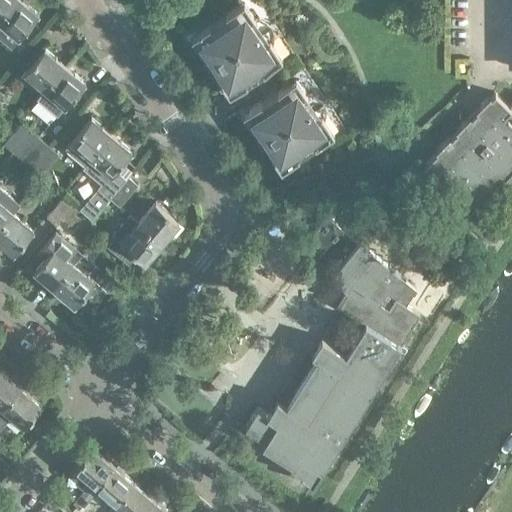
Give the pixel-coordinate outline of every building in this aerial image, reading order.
[(23,0),(12,0),(0,14),(0,36),(12,45),(20,35),(19,35),(38,12),(23,0)] [(0,0),(0,14),(12,0),(0,0)] [(258,19),(256,18),(243,0),(225,12),(226,13),(209,24),(209,23),(190,36),(205,57),(208,55),(218,69),(214,71),(229,92),(247,80),(246,79),(263,68),(263,69),(282,56),(269,38),(269,36),(269,34),(269,32),(269,31),(268,29),(268,27),(267,26),(270,23),(270,22),(266,25),(265,23),(263,21),(260,20),(258,19)] [(24,71),(45,88),(64,63),(44,47),(24,71)] [(45,88),(37,97),(57,114),(85,80),(64,63),(45,88)] [(318,101),(307,94),(295,76),(277,89),(261,100),(260,100),(242,112),(257,133),(260,131),(269,145),(266,147),(280,168),(299,156),(298,155),(314,144),(315,145),(333,132),(321,114),(321,112),(321,110),(321,108),(321,107),(320,105),(320,103),(319,102),(322,99),(321,98),(318,101)] [(489,94),(470,114),(455,128),(457,130),(451,136),(449,135),(435,149),(436,150),(423,164),(468,209),(482,195),(483,197),(497,183),(496,181),(502,175),(504,176),(511,168),(511,101),(509,105),(495,92),(491,95),(489,94)] [(91,116),(65,147),(85,164),(111,133),(91,116)] [(3,142),(13,151),(31,129),(21,121),(3,142)] [(31,129),(13,151),(22,158),(39,137),(31,129)] [(101,182),(80,207),(92,217),(110,195),(123,181),(113,172),(131,150),(111,133),(85,164),(83,167),(101,182)] [(39,137),(22,158),(31,166),(49,145),(39,137)] [(49,145),(31,166),(40,174),(58,153),(49,145)] [(110,195),(112,197),(120,204),(138,183),(128,175),(123,181),(110,195)] [(46,215),(57,224),(63,217),(61,215),(73,201),(64,194),(46,215)] [(0,227),(14,212),(0,200),(0,227)] [(156,200),(138,220),(161,240),(179,220),(156,200)] [(61,215),(63,217),(71,224),(83,210),(73,201),(61,215)] [(384,219),(370,208),(364,214),(378,226),(384,219)] [(14,212),(0,227),(0,240),(14,252),(34,228),(14,212)] [(316,356),(288,401),(278,395),(268,411),(257,404),(244,424),(265,437),(262,442),(293,461),(292,463),(313,480),(420,312),(406,303),(416,288),(326,214),(302,244),(349,283),(336,303),(356,316),(338,346),(321,335),(311,352),(316,356)] [(124,225),(115,236),(107,245),(128,263),(136,254),(144,260),(161,240),(138,220),(130,230),(124,225)] [(388,221),(381,229),(390,236),(397,228),(388,221)] [(39,250),(46,256),(34,270),(55,288),(83,254),(55,231),(39,250)] [(83,254),(55,288),(75,304),(95,281),(107,290),(114,281),(95,265),(95,264),(83,254)] [(0,368),(0,408),(20,385),(0,368)] [(0,415),(5,410),(23,425),(41,403),(20,385),(0,408),(0,415)] [(113,464),(92,446),(73,468),(82,476),(76,483),(84,489),(88,484),(93,488),(113,464)] [(86,496),(89,499),(97,488),(115,503),(134,481),(113,464),(93,488),(88,484),(84,489),(82,491),(87,495),(86,496)] [(134,481),(115,503),(125,511),(143,511),(155,499),(134,481)] [(87,495),(82,491),(76,498),(83,505),(89,499),(86,496),(87,495)] [(170,511),(155,499),(143,511),(170,511)]
